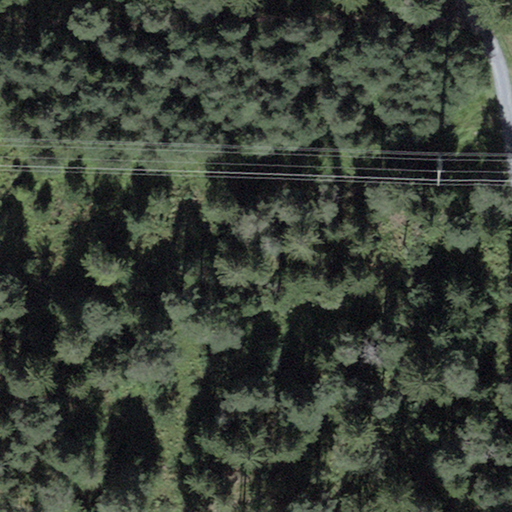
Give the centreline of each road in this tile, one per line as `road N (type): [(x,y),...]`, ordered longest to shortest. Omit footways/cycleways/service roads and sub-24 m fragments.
road 1 (track): [(468,5),(0,6)]
road 2 (track): [(511,154),(499,59),(464,0)]
